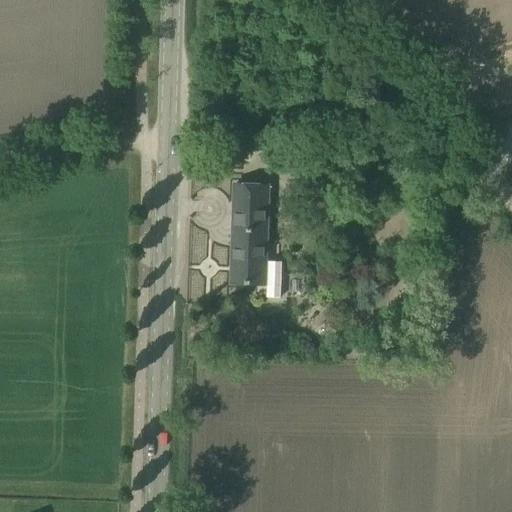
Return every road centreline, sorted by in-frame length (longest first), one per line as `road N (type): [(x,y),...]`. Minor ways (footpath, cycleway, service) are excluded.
road 1 (secondary): [(156,511),(171,0)]
road 2 (unclassified): [(511,186),(334,0)]
road 3 (track): [(0,157),(167,141)]
